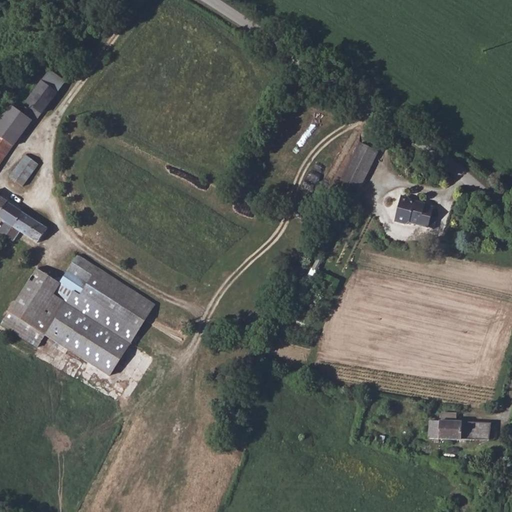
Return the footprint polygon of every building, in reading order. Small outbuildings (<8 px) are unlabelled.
[(28,100),(32,103),(40,108),(62,78),(51,70),(28,100)] [(62,78),(40,108),(44,112),(66,81),(62,78)] [(12,103),(0,118),(0,133),(14,144),(33,118),(25,113),(12,103)] [(32,103),(25,113),(33,118),(40,108),(32,103)] [(22,209),(0,194),(0,162),(14,144),(0,133),(0,215),(12,224),(22,209)] [(359,144),(355,154),(374,163),(378,152),(359,144)] [(26,153),(10,176),(22,184),(37,162),(26,153)] [(374,163),(355,154),(345,180),(363,189),(374,163)] [(93,181),(85,195),(132,222),(140,207),(93,181)] [(409,198),(402,224),(413,227),(414,225),(440,232),(444,221),(438,219),(440,211),(432,209),(433,207),(424,204),(423,206),(420,205),(420,202),(417,202),(417,200),(409,198)] [(12,224),(5,235),(12,239),(18,229),(38,240),(46,225),(22,209),(12,224)] [(8,309),(0,321),(0,324),(36,347),(44,333),(65,301),(73,306),(93,275),(72,261),(62,276),(52,270),(49,276),(58,282),(33,324),(8,309)] [(35,267),(8,309),(33,324),(58,282),(49,276),(35,267)] [(65,301),(44,333),(107,374),(150,309),(93,275),(73,306),(65,301)] [(491,420),(431,420),(432,437),(491,438),(491,420)] [(132,511),(149,511),(166,468),(151,463),(132,511)] [(463,469),(460,481),(478,487),(481,474),(463,469)] [(481,483),(480,487),(479,491),(481,499),(483,501),(485,502),(488,501),(490,484),(481,483)]
